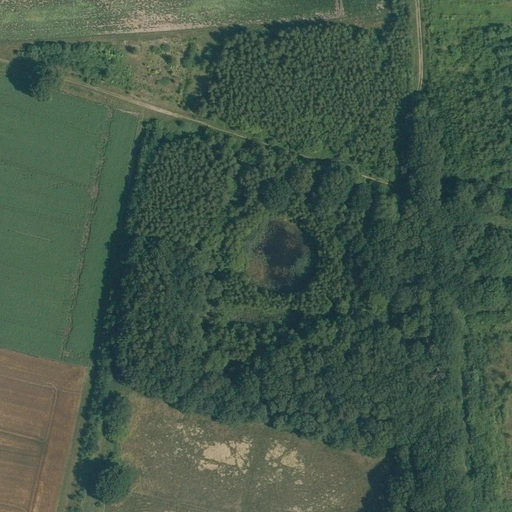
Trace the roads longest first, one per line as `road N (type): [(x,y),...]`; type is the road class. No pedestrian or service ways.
road 1 (track): [(0,61),(414,192)]
road 2 (track): [(416,0),(414,192)]
